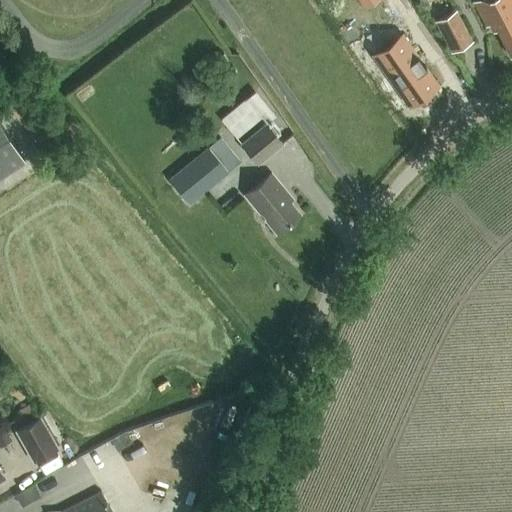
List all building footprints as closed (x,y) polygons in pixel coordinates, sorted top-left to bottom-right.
[(510,56),(511,54),(511,0),(475,0),(473,1),(485,26),(493,23),(510,56)] [(451,51),(471,41),(455,10),(435,20),(451,51)] [(405,34),(378,52),(414,103),(440,84),(405,34)] [(240,136),(265,116),(269,120),(278,113),(259,88),(224,115),(240,136)] [(0,174),(25,158),(0,121),(0,174)] [(282,142),(268,126),(266,123),(241,143),(257,163),(282,142)] [(207,146),(170,178),(191,203),(228,171),(207,146)] [(292,199),(270,172),(244,194),(276,232),(299,213),(289,201),(292,199)] [(38,416),(13,430),(31,462),(56,448),(38,416)] [(38,482),(19,489),(24,502),(43,495),(38,482)] [(113,511),(102,490),(61,511),(113,511)]
